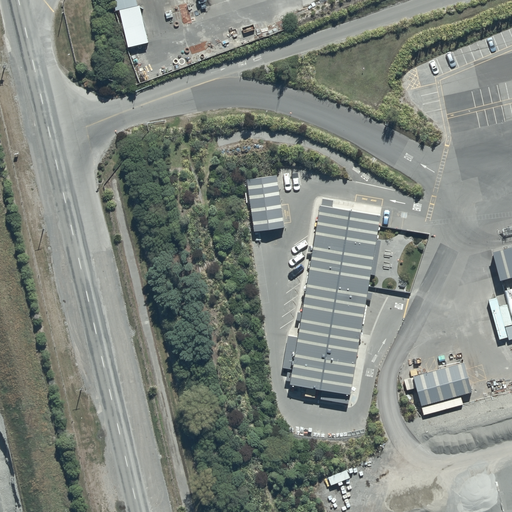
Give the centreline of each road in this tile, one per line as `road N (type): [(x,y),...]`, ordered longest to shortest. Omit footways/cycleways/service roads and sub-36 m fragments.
road 1 (unknown): [(455,221),(338,191),(302,207),(286,252),(273,377),(281,398),(308,422),(340,424),(354,413),(406,319),(430,304)]
road 2 (unclassified): [(18,0),(137,511)]
road 3 (unknown): [(166,86),(464,179)]
road 4 (unknown): [(166,86),(418,0)]
road 5 (unknown): [(430,304),(403,385),(409,431),(454,460),(511,455)]
road 6 (unknown): [(48,128),(166,86)]
